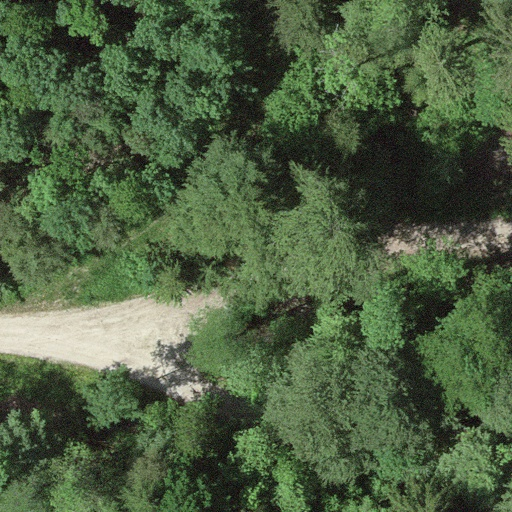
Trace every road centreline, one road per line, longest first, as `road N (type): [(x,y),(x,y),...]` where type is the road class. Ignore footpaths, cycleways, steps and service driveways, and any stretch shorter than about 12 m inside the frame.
road 1 (track): [(0,337),(144,351),(148,310),(218,273),(377,229),(511,233)]
road 2 (track): [(277,0),(259,81),(234,137),(198,180),(152,226),(0,325)]
road 3 (track): [(144,351),(230,413),(511,501)]
